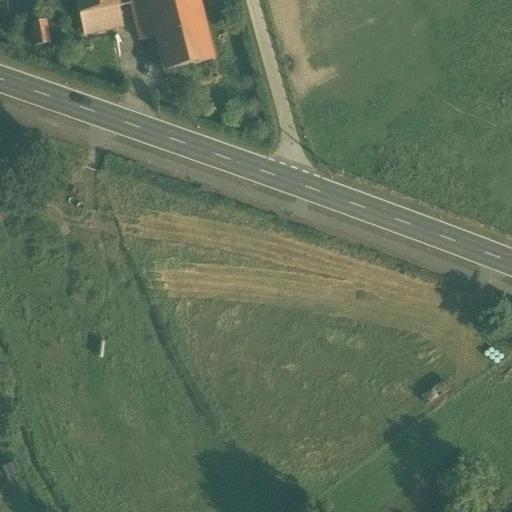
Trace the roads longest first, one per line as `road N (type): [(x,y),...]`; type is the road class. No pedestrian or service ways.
road 1 (secondary): [(302,186),(0,80)]
road 2 (secondary): [(511,268),(302,186)]
road 3 (unclassified): [(253,0),(302,186)]
